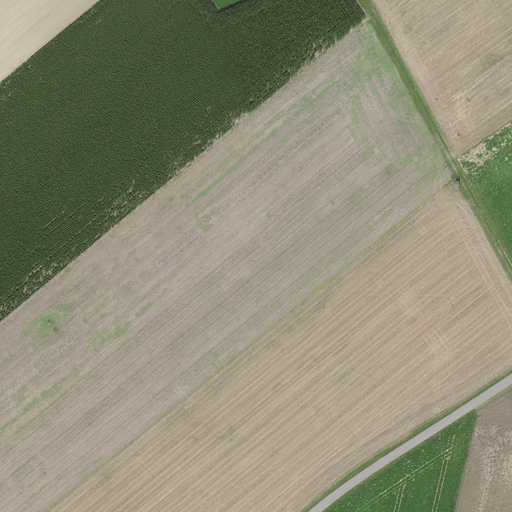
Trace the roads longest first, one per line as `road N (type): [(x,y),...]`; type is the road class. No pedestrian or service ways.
road 1 (track): [(511,274),(390,42)]
road 2 (unclassified): [(511,380),(317,511)]
